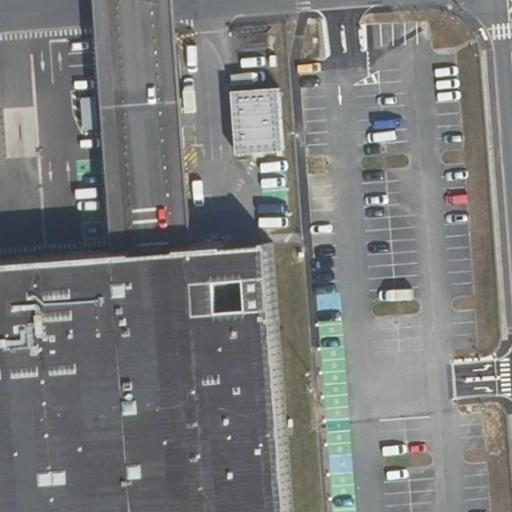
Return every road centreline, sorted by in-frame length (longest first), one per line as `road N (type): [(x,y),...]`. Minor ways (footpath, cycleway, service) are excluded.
road 1 (unknown): [(148,249),(167,511)]
road 2 (unknown): [(19,18),(33,226)]
